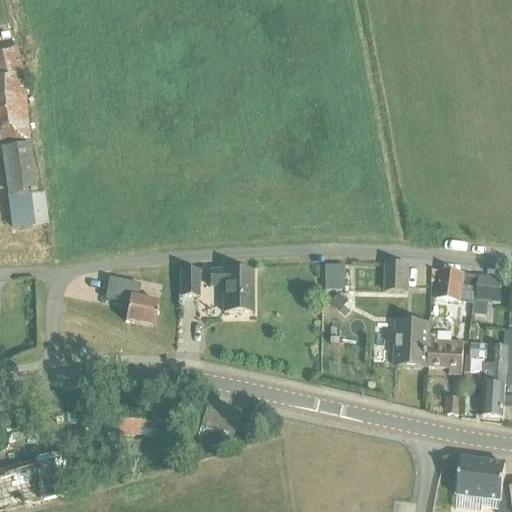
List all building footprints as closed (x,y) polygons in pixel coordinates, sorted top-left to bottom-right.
[(0,152),(12,229),(47,223),(42,193),(34,195),(27,146),(14,44),(0,47),(0,152)] [(349,288),(349,261),(329,261),(329,288),(349,288)] [(386,294),(408,295),(408,269),(387,268),(386,294)] [(476,307),(476,303),(479,279),(479,278),(440,272),(435,300),(476,307)] [(182,274),(182,298),(198,298),(197,274),(182,274)] [(225,288),(225,314),(252,314),(251,274),(210,274),(211,288),(225,288)] [(476,303),(500,305),(503,282),(479,279),(476,303)] [(104,310),(105,284),(86,283),(85,309),(104,310)] [(125,323),(154,329),(159,306),(137,301),(138,295),(131,293),(125,323)] [(397,326),(395,369),(429,370),(430,341),(430,329),(414,329),(414,327),(407,327),(397,326)] [(430,341),(429,370),(450,371),(449,378),(462,379),(464,345),(452,345),(452,335),(438,334),(437,341),(430,341)] [(476,341),(475,362),(488,362),(489,341),(476,341)] [(485,387),(486,387),(484,419),(505,420),(507,366),(508,366),(508,350),(495,349),(494,372),(486,371),(485,387)] [(447,399),(446,417),(460,418),(461,400),(447,399)] [(199,428),(230,439),(239,414),(208,403),(199,428)] [(117,433),(168,435),(169,412),(118,410),(117,433)] [(53,459),(0,473),(0,511),(18,511),(65,499),(53,459)] [(457,510),(456,511),(483,511),(484,501),(501,503),(500,511),(511,511),(511,492),(511,489),(504,488),(506,467),(463,461),(458,498),(459,498),(457,510)]
